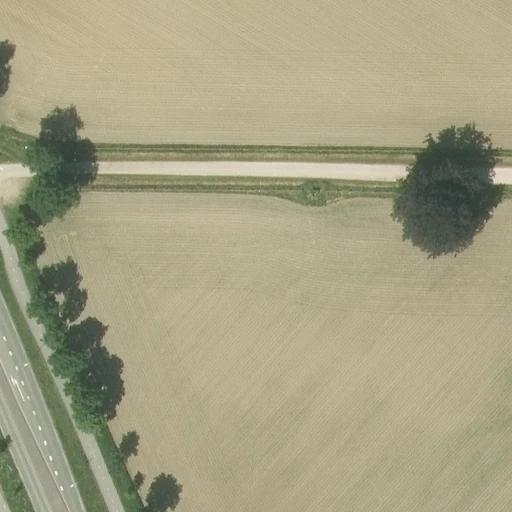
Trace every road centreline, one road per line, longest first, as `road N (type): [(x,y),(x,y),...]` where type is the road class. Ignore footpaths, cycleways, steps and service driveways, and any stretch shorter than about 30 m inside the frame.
road 1 (unclassified): [(511,174),(0,171)]
road 2 (primary): [(0,365),(61,511)]
